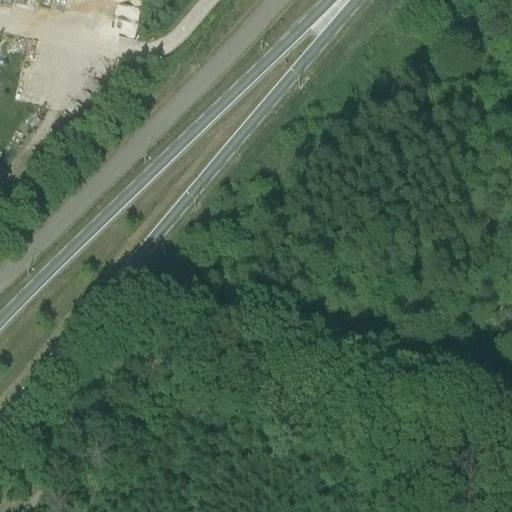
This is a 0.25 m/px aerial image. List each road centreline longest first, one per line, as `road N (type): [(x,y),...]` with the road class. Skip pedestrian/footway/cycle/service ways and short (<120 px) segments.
road 1 (track): [(24,511),(149,365),(180,364),(511,469)]
road 2 (primary): [(0,428),(353,0)]
road 3 (primary): [(332,0),(0,329)]
road 4 (unclassified): [(278,0),(0,279)]
